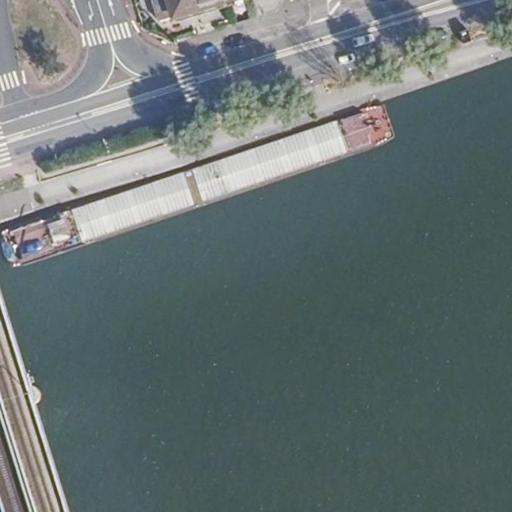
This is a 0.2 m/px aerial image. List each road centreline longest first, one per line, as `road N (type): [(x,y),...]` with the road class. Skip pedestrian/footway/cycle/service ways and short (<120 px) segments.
road 1 (secondary): [(0,155),(415,23),(511,3)]
road 2 (secondary): [(183,75),(33,114)]
road 3 (secondary): [(325,30),(183,75)]
